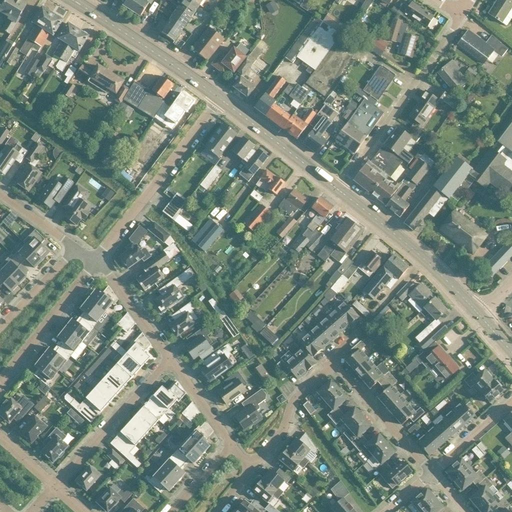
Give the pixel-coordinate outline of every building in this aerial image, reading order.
[(3,0),(2,3),(0,6),(0,11),(10,18),(2,30),(10,35),(16,26),(21,18),(19,17),(26,6),(17,0),(3,0)] [(140,17),(146,8),(149,4),(151,5),(153,0),(126,0),(123,6),(140,17)] [(174,5),(191,17),(200,6),(191,0),(166,0),(171,3),(174,5)] [(367,0),(361,9),(367,12),(374,0),(373,0),(367,0)] [(511,7),(511,0),(497,0),(496,2),(497,3),(490,15),(488,14),(496,20),(501,23),(511,7)] [(410,16),(427,28),(434,17),(412,3),(409,7),(404,3),(401,8),(397,13),(404,17),(408,19),(410,16)] [(401,8),(396,4),(392,9),(397,12),(397,13),(401,8)] [(191,17),(174,5),(169,11),(174,14),(171,19),(184,28),(191,17)] [(27,56),(32,48),(35,43),(53,14),(42,8),(33,23),(37,25),(20,52),(27,56)] [(53,14),(35,43),(42,47),(50,34),(53,36),(57,29),(63,21),(53,14)] [(328,14),(322,22),(328,26),(341,36),(347,27),(328,14)] [(322,22),(322,21),(316,18),(286,58),(293,64),(297,58),(303,63),(302,65),(307,68),(308,66),(309,67),(306,71),(312,76),(307,84),(325,96),(359,48),(341,36),(328,26),(322,22)] [(174,42),(180,34),(184,28),(171,19),(167,24),(163,20),(156,29),(174,42)] [(394,19),(388,37),(387,40),(395,42),(396,41),(401,43),(398,54),(412,58),(418,38),(405,34),(408,25),(402,23),(402,22),(394,19)] [(54,55),(61,59),(78,30),(68,24),(63,32),(59,39),(62,41),(54,55)] [(225,40),(214,31),(216,30),(210,26),(209,27),(202,37),(195,45),(200,49),(197,53),(207,61),(214,54),(225,40)] [(78,30),(61,59),(56,67),(62,71),(72,57),(75,59),(89,37),(78,30)] [(484,64),(493,52),(501,58),(509,49),(492,36),(486,44),(468,31),(458,44),(484,64)] [(388,45),(374,36),(370,42),(383,51),(388,45)] [(7,39),(0,50),(0,54),(6,58),(15,43),(7,39)] [(262,51),(266,45),(261,42),(238,72),(242,76),(233,88),(247,98),(262,78),(250,69),(263,52),(262,51)] [(234,73),(240,65),(246,57),(245,56),(249,51),(240,44),(236,49),(234,47),(228,54),(223,51),(212,65),(219,70),(221,68),(225,72),(228,68),(234,73)] [(5,61),(10,65),(18,51),(13,48),(5,61)] [(41,63),(37,69),(43,73),(51,59),(46,56),(42,63),(41,63)] [(32,77),(37,69),(41,63),(34,58),(25,73),(32,77)] [(464,80),(457,71),(460,69),(453,62),(451,64),(450,63),(438,73),(452,90),(464,80)] [(117,93),(118,90),(124,82),(98,66),(94,73),(82,66),(76,75),(106,93),(109,89),(116,94),(117,93)] [(358,88),(355,93),(364,99),(365,100),(370,104),(374,99),(377,101),(395,76),(387,70),(382,66),(364,92),(358,88)] [(466,73),(473,79),(477,74),(469,68),(466,73)] [(129,92),(124,100),(126,101),(126,100),(141,110),(145,104),(158,113),(165,103),(161,100),(162,99),(163,99),(167,93),(173,85),(162,77),(158,84),(155,82),(150,90),(153,92),(151,95),(146,91),(140,100),(129,92)] [(278,77),(261,100),(255,108),(265,117),(274,105),(276,103),(272,100),(285,82),(278,77)] [(344,78),(341,83),(343,84),(348,88),(351,83),(344,78)] [(63,83),(56,95),(65,100),(72,88),(63,83)] [(301,105),(308,95),(310,93),(298,84),(289,96),(301,105)] [(119,94),(115,100),(115,101),(120,105),(129,90),(123,86),(122,85),(118,90),(117,93),(119,94)] [(427,119),(438,103),(441,105),(444,102),(454,109),(459,102),(439,88),(433,97),(425,91),(420,99),(422,99),(409,117),(421,125),(425,118),(427,119)] [(164,105),(155,118),(164,124),(168,119),(176,125),(186,112),(187,113),(194,102),(182,93),(176,101),(174,103),(170,109),(164,105)] [(364,99),(360,106),(354,114),(335,140),(355,154),(384,113),(370,104),(365,100),(364,99)] [(354,114),(360,106),(352,101),(346,108),(354,114)] [(317,154),(330,136),(325,132),(339,114),(326,104),(311,125),(315,128),(304,144),(317,154)] [(292,119),(292,118),(274,105),(265,117),(283,130),(292,119)] [(297,140),(303,132),(316,114),(310,110),(301,122),(294,116),(292,118),(292,119),(283,130),(297,140)] [(511,117),(494,140),(497,143),(475,170),(456,158),(404,224),(413,231),(442,195),(449,201),(451,197),(458,202),(474,181),(485,189),(490,184),(510,199),(509,200),(511,202),(511,117)] [(219,158),(237,135),(224,124),(205,148),(219,158)] [(0,146),(5,139),(10,133),(3,128),(0,132),(0,146)] [(403,149),(412,138),(398,128),(385,146),(409,164),(414,157),(403,149)] [(241,162),(246,166),(257,153),(252,149),(254,147),(243,138),(233,151),(243,160),(241,162)] [(26,158),(33,163),(43,148),(37,143),(26,158)] [(20,164),(28,152),(17,144),(13,150),(8,146),(4,152),(2,151),(0,153),(0,174),(2,176),(3,174),(5,175),(15,160),(20,164)] [(246,166),(239,175),(248,183),(262,166),(268,158),(258,151),(257,153),(246,166)] [(420,151),(414,158),(418,161),(424,154),(420,151)] [(434,162),(424,154),(418,161),(406,177),(417,186),(431,168),(430,167),(434,162)] [(393,157),(390,161),(397,167),(401,162),(393,157)] [(354,181),(385,205),(398,190),(398,189),(395,187),(386,180),(388,177),(369,161),(354,181)] [(29,165),(16,183),(29,192),(36,182),(38,183),(42,177),(40,176),(41,174),(29,165)] [(80,175),(84,169),(80,166),(76,172),(80,175)] [(221,171),(221,170),(215,166),(200,186),(206,190),(221,171)] [(261,180),(257,185),(261,189),(262,188),(267,192),(269,189),(276,195),(279,192),(285,184),(277,177),(276,178),(267,170),(260,178),(260,179),(261,180)] [(59,202),(72,183),(63,177),(59,183),(54,179),(40,200),(50,207),(55,200),(59,202)] [(412,191),(406,186),(402,183),(398,189),(398,190),(395,195),(386,207),(400,218),(409,206),(403,202),(412,191)] [(68,199),(62,207),(68,211),(64,217),(77,226),(82,218),(85,220),(90,213),(87,211),(90,207),(84,202),(85,201),(84,199),(83,198),(87,192),(78,186),(68,199)] [(296,213),(298,209),(300,210),(307,200),(294,190),(287,200),(285,198),(278,207),(290,216),(294,211),(296,213)] [(313,208),(319,213),(307,227),(309,228),(303,236),(293,248),(299,253),(309,242),(310,242),(318,233),(315,230),(318,226),(319,226),(333,208),(320,198),(313,208)] [(183,208),(172,200),(163,212),(173,220),(183,208)] [(219,200),(216,204),(223,209),(226,206),(219,200)] [(271,213),(261,204),(244,224),(254,233),(271,213)] [(473,255),(479,247),(487,235),(456,212),(442,232),(473,255)] [(278,233),(283,238),(297,222),(291,218),(278,233)] [(210,234),(217,225),(211,220),(192,241),(205,252),(216,239),(210,234)] [(338,222),(332,230),(329,234),(331,237),(329,240),(337,247),(344,238),(343,236),(346,232),(350,235),(356,226),(348,220),(344,220),(341,225),(338,222)] [(164,243),(170,236),(154,223),(149,230),(164,243)] [(144,262),(150,258),(152,257),(146,249),(144,248),(140,251),(136,245),(147,231),(140,224),(129,239),(133,244),(126,248),(128,251),(120,257),(122,260),(121,262),(124,266),(126,266),(128,269),(142,259),(144,262)] [(330,256),(339,263),(363,232),(356,226),(350,235),(346,232),(343,236),(344,238),(337,247),(331,254),(330,256)] [(45,240),(35,230),(23,242),(42,261),(50,253),(41,244),(45,240)] [(306,247),(311,252),(325,237),(320,233),(306,247)] [(491,278),(495,274),(511,255),(511,238),(482,269),(491,278)] [(12,254),(22,264),(26,260),(35,268),(42,261),(23,242),(23,243),(25,244),(14,256),(12,254)] [(325,262),(330,256),(331,254),(323,248),(317,256),(325,262)] [(371,251),(361,262),(363,265),(359,270),(368,278),(372,274),(373,275),(384,261),(371,251)] [(146,273),(137,280),(145,291),(164,277),(158,269),(170,260),(165,253),(142,268),(146,273)] [(12,254),(0,267),(19,285),(26,277),(18,269),(22,264),(12,254)] [(398,280),(402,276),(409,268),(393,255),(387,263),(383,267),(384,268),(364,291),(373,299),(394,276),(398,280)] [(348,258),(337,271),(342,276),(353,263),(348,258)] [(353,263),(342,276),(348,281),(359,267),(353,263)] [(0,287),(3,284),(12,293),(19,285),(0,267),(0,266),(0,267),(1,269),(0,270),(0,287)] [(195,276),(190,269),(190,268),(166,286),(169,290),(153,301),(158,307),(157,308),(161,314),(168,309),(167,308),(176,302),(177,303),(184,298),(179,291),(178,292),(176,289),(195,276)] [(335,285),(331,289),(337,294),(348,281),(342,276),(335,285)] [(329,281),(326,285),(330,289),(331,289),(335,285),(329,281)] [(397,295),(402,300),(415,288),(410,283),(397,295)] [(423,310),(425,308),(435,299),(421,284),(408,297),(423,310)] [(114,306),(118,300),(108,286),(102,295),(97,291),(95,294),(94,293),(93,292),(88,300),(105,313),(112,304),(114,306)] [(244,299),(237,290),(229,296),(237,305),(244,299)] [(331,290),(327,293),(333,299),(337,295),(331,290)] [(423,310),(420,313),(425,317),(429,313),(436,321),(442,316),(445,318),(449,314),(446,312),(447,311),(435,299),(425,308),(423,310)] [(93,328),(105,313),(88,300),(82,307),(83,307),(84,308),(81,311),(86,314),(83,319),(80,317),(93,328)] [(191,311),(196,308),(192,302),(179,311),(183,316),(169,326),(172,329),(170,330),(174,335),(175,334),(177,337),(196,324),(194,322),(197,319),(191,311)] [(345,302),(336,310),(349,325),(358,317),(345,302)] [(223,311),(218,305),(213,308),(218,315),(223,311)] [(392,312),(386,307),(370,324),(374,330),(392,312)] [(317,308),(312,313),(316,317),(321,311),(317,308)] [(336,310),(327,318),(340,333),(349,325),(336,310)] [(240,334),(229,319),(223,311),(218,315),(224,323),(235,338),(240,334)] [(117,325),(122,329),(132,319),(128,313),(127,313),(127,314),(117,325)] [(246,318),(253,324),(258,319),(250,313),(246,318)] [(82,342),(93,328),(80,317),(82,319),(79,324),(74,320),(72,323),(71,322),(71,321),(65,328),(82,342)] [(308,325),(312,320),(309,317),(304,322),(308,325)] [(340,333),(327,318),(318,326),(331,341),(340,333)] [(132,319),(122,329),(127,333),(135,324),(135,325),(136,325),(132,319)] [(420,344),(419,346),(423,350),(430,344),(432,343),(445,331),(447,329),(442,324),(427,337),(426,339),(420,344)] [(4,331),(11,333),(13,327),(6,325),(4,331)] [(208,336),(211,334),(205,326),(195,334),(198,339),(186,348),(193,359),(192,359),(193,360),(211,347),(211,346),(210,347),(209,346),(212,343),(208,336)] [(331,341),(318,326),(309,334),(322,349),(331,341)] [(57,346),(71,357),(82,342),(65,328),(59,336),(60,336),(61,337),(59,339),(63,343),(60,347),(57,346)] [(266,328),(260,334),(272,345),(278,339),(266,328)] [(364,329),(361,332),(363,335),(365,337),(366,338),(370,335),(364,329)] [(135,345),(127,353),(142,367),(148,360),(147,359),(149,356),(144,352),(151,345),(142,333),(133,343),(135,345)] [(309,334),(300,342),(313,357),(322,349),(309,334)] [(280,350),(291,341),(286,335),(273,346),(276,349),(272,352),(277,358),(282,353),(280,350)] [(365,346),(361,341),(350,351),(351,351),(354,354),(353,355),(354,355),(346,362),(354,371),(368,359),(360,351),(365,346)] [(123,358),(117,364),(132,378),(142,367),(127,353),(121,348),(115,342),(111,346),(117,352),(123,358)] [(410,374),(420,364),(422,363),(427,369),(428,369),(430,372),(434,368),(445,381),(459,369),(439,346),(439,347),(435,342),(415,359),(416,360),(406,369),(410,374)] [(213,363),(202,371),(205,376),(204,376),(208,381),(209,381),(210,382),(230,367),(224,359),(228,356),(226,354),(232,350),(228,345),(209,358),(213,363)] [(48,350),(42,357),(59,371),(71,357),(57,346),(59,348),(56,352),(51,349),(49,352),(48,351),(48,350)] [(250,349),(244,353),(249,360),(254,356),(250,349)] [(303,349),(294,357),(307,372),(316,364),(303,349)] [(382,355),(386,359),(390,355),(386,351),(382,355)] [(100,364),(103,360),(107,356),(104,353),(97,361),(100,364)] [(34,375),(44,383),(39,388),(46,395),(50,389),(47,386),(59,371),(42,357),(36,365),(37,365),(38,365),(36,368),(40,372),(37,376),(35,374),(34,375)] [(282,360),(277,364),(286,376),(287,376),(286,376),(290,373),(291,372),(298,380),(307,372),(294,357),(285,364),(282,360)] [(376,368),(368,359),(354,371),(362,380),(376,368)] [(89,370),(92,373),(100,364),(97,361),(89,370)] [(255,362),(248,368),(257,379),(264,374),(255,362)] [(117,364),(109,373),(124,387),(132,378),(117,364)] [(376,368),(362,380),(370,389),(378,382),(378,383),(381,386),(382,387),(393,377),(388,372),(383,377),(376,368)] [(473,373),(463,381),(470,389),(475,385),(480,390),(492,380),(491,378),(492,377),(488,372),(486,374),(484,371),(476,377),(473,374),(473,373)] [(243,387),(246,384),(237,372),(223,383),(226,388),(218,394),(220,396),(218,397),(222,401),(223,400),(226,405),(246,391),(243,387)] [(109,373),(102,382),(117,395),(124,387),(109,373)] [(267,374),(261,379),(264,384),(271,379),(267,374)] [(385,391),(378,398),(386,407),(399,395),(392,387),(397,382),(393,377),(382,387),(385,390),(385,391)] [(492,380),(480,390),(481,392),(481,393),(490,403),(494,399),(495,400),(499,395),(503,391),(500,388),(502,387),(497,381),(495,382),(494,381),(493,382),(492,380)] [(339,390),(331,381),(318,393),(326,402),(339,390)] [(94,390),(109,403),(117,395),(102,382),(94,390)] [(154,396),(175,415),(169,409),(177,401),(178,402),(186,394),(177,382),(168,392),(164,388),(161,391),(160,390),(161,390),(160,389),(154,396)] [(262,389),(241,404),(246,410),(235,417),(244,430),(253,424),(254,425),(262,419),(256,412),(259,409),(260,407),(258,405),(265,400),(266,395),(262,389)] [(94,390),(86,398),(101,412),(109,403),(94,390)] [(339,390),(326,402),(333,410),(327,416),(331,421),(341,412),(341,411),(340,412),(337,408),(338,408),(337,408),(347,399),(339,390)] [(65,400),(91,423),(101,412),(86,398),(80,405),(67,394),(65,397),(65,400)] [(399,395),(386,407),(394,416),(407,404),(399,395)] [(34,408),(40,413),(51,401),(45,396),(34,408)] [(171,419),(175,415),(154,396),(144,407),(158,421),(165,414),(171,419)] [(0,411),(0,414),(5,419),(6,418),(10,422),(20,412),(24,416),(33,406),(24,397),(17,404),(11,399),(8,403),(7,402),(2,407),(4,408),(0,411)] [(187,418),(196,408),(192,402),(192,403),(182,414),(187,418)] [(303,405),(303,406),(310,415),(315,411),(307,402),(307,403),(304,406),(303,405)] [(470,402),(465,406),(473,415),(477,411),(470,402)] [(465,406),(462,403),(453,411),(465,425),(474,416),(473,415),(465,406)] [(407,404),(394,416),(402,425),(409,418),(410,419),(413,422),(413,423),(425,413),(420,408),(415,413),(407,404)] [(151,429),(158,421),(144,407),(136,416),(151,429)] [(200,415),(201,414),(196,408),(187,418),(191,423),(199,414),(200,415)] [(342,413),(341,412),(331,421),(336,426),(342,420),(349,429),(363,417),(355,408),(345,416),(344,416),(341,413),(342,413)] [(71,409),(67,414),(74,420),(77,416),(84,422),(84,421),(71,409)] [(453,411),(444,419),(456,432),(465,425),(453,411)] [(426,423),(429,420),(425,415),(421,419),(426,423)] [(35,416),(20,433),(32,443),(46,427),(35,416)] [(143,438),(151,429),(136,416),(128,424),(143,438)] [(371,426),(363,417),(349,429),(343,434),(355,448),(365,439),(365,438),(364,439),(361,436),(362,435),(361,435),(371,426)] [(456,432),(444,419),(435,427),(447,440),(456,432)] [(199,426),(186,441),(202,456),(208,449),(210,447),(209,445),(204,441),(213,432),(206,422),(201,428),(199,426)] [(136,446),(143,438),(128,424),(121,433),(136,446)] [(447,440),(435,427),(426,434),(438,448),(447,440)] [(56,428),(49,436),(53,440),(42,453),(53,463),(58,457),(60,458),(64,453),(62,452),(68,446),(62,441),(66,437),(56,428)] [(121,433),(110,444),(137,468),(141,464),(129,453),(136,446),(121,433)] [(438,448),(426,434),(417,443),(429,456),(438,448)] [(365,439),(355,448),(360,453),(362,451),(369,459),(370,459),(387,444),(379,435),(369,443),(368,443),(365,440),(366,440),(365,439)] [(296,439),(288,449),(306,465),(309,461),(305,457),(310,451),(315,455),(318,451),(311,442),(306,448),(296,439)] [(173,455),(184,464),(188,460),(192,464),(194,465),(196,463),(202,456),(186,441),(173,455)] [(477,446),(484,455),(489,451),(481,442),(480,443),(481,443),(478,446),(477,446)] [(395,453),(387,444),(370,459),(369,459),(366,462),(367,462),(368,462),(375,470),(379,475),(389,466),(388,465),(388,466),(385,463),(385,462),(395,453)] [(337,456),(344,457),(345,447),(338,446),(337,456)] [(498,446),(491,451),(497,457),(503,452),(498,446)] [(281,457),(279,460),(293,472),(294,471),(298,475),(303,468),(306,465),(288,449),(285,453),(284,452),(280,456),(281,457)] [(124,461),(112,451),(108,456),(120,466),(124,461)] [(161,468),(177,483),(184,476),(186,474),(184,473),(180,468),(183,464),(184,464),(173,455),(161,468)] [(453,467),(447,473),(449,476),(448,477),(452,482),(453,480),(454,482),(469,469),(461,460),(457,463),(452,467),(453,467)] [(389,467),(389,466),(379,475),(392,489),(401,481),(401,482),(406,478),(406,477),(412,472),(403,462),(393,471),(392,470),(389,467)] [(100,476),(90,467),(76,481),(78,483),(76,484),(80,487),(81,486),(87,491),(100,476)] [(177,483),(161,468),(151,480),(147,476),(144,479),(148,482),(159,492),(159,491),(163,487),(168,491),(169,492),(171,490),(177,483)] [(318,472),(322,479),(330,474),(327,468),(318,472)] [(270,470),(262,481),(280,496),(284,493),(279,489),(285,482),(287,484),(291,479),(280,469),(275,474),(270,470)] [(469,469),(454,482),(456,483),(454,484),(458,489),(460,488),(462,491),(472,482),(477,487),(477,486),(486,478),(479,470),(474,474),(469,469)] [(486,478),(477,486),(477,487),(480,490),(480,491),(470,500),(473,503),(472,504),(476,509),(477,508),(478,509),(493,496),(488,490),(493,486),(486,478)] [(256,488),(253,491),(267,503),(269,504),(274,507),(279,501),(277,500),(280,496),(262,481),(259,484),(258,483),(254,487),(256,488)] [(331,490),(340,502),(332,509),(334,511),(354,511),(353,510),(354,510),(349,504),(348,505),(343,499),(349,494),(340,481),(331,490)] [(314,487),(309,492),(314,497),(319,492),(314,487)] [(116,494),(110,489),(97,503),(102,507),(102,508),(105,511),(107,511),(120,499),(124,503),(132,494),(128,490),(124,494),(120,490),(116,494)] [(419,511),(420,511),(435,499),(434,498),(435,496),(431,492),(430,493),(427,490),(421,495),(416,499),(412,503),(419,511)] [(498,501),(493,496),(478,509),(479,510),(478,511),(492,511),(496,509),(498,511),(502,511),(506,510),(510,506),(503,497),(498,501)] [(135,511),(141,506),(133,499),(122,511),(123,511),(135,511)] [(435,499),(420,511),(438,511),(443,508),(440,505),(442,504),(438,499),(436,500),(435,499)] [(252,507),(245,501),(238,510),(240,511),(265,511),(266,511),(256,503),(252,507)]
